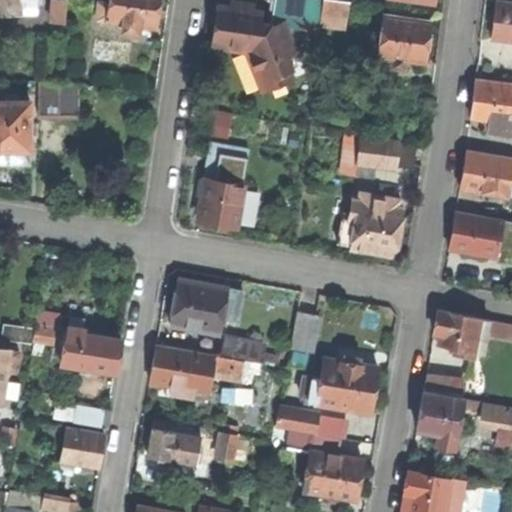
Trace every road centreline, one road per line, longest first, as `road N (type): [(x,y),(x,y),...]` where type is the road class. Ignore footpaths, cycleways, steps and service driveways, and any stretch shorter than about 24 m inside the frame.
road 1 (residential): [(422,289),(466,0)]
road 2 (residential): [(153,243),(422,289)]
road 3 (residential): [(107,511),(153,243)]
road 4 (residential): [(153,243),(189,0)]
road 5 (residential): [(383,511),(422,289)]
road 6 (residential): [(0,215),(153,243)]
